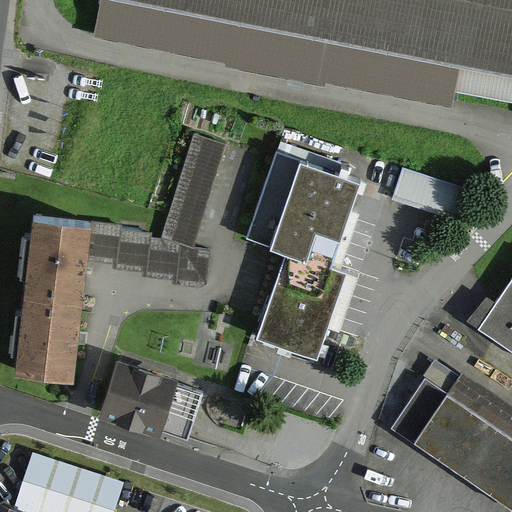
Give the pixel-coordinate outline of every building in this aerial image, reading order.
[(511,0),(100,0),(94,31),(461,100),(468,61),(511,69),(511,0)] [(228,141),(195,130),(162,230),(195,241),(228,141)] [(274,242),(287,246),(335,263),(364,175),(304,155),(274,242)] [(405,165),(395,195),(458,216),(468,186),(405,165)] [(91,222),(34,215),(14,366),(72,373),(77,331),(85,268),(91,222)] [(335,263),(287,246),(257,332),(319,353),(349,267),(335,263)] [(491,296),(477,317),(484,322),(481,326),(511,348),(511,281),(498,301),(491,296)] [(119,359),(102,413),(159,431),(161,424),(191,434),(204,391),(175,381),(176,376),(119,359)] [(511,500),(511,404),(465,374),(460,382),(434,366),(396,426),(511,500)] [(68,511),(106,511),(118,482),(26,450),(12,492),(68,511)] [(28,511),(0,501),(0,511),(28,511)]
